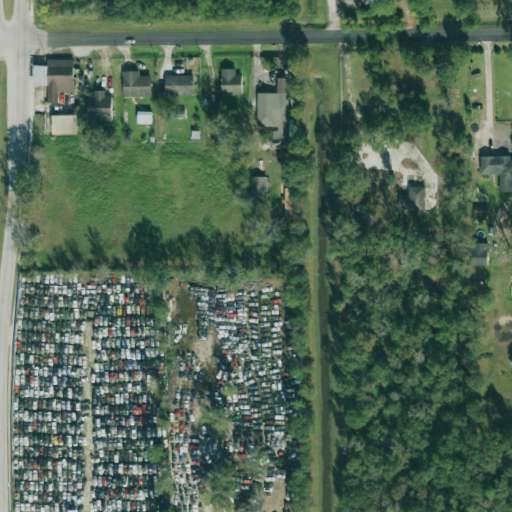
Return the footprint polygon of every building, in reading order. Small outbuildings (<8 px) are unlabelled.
[(33,65),(33,86),(47,86),(47,102),(58,103),(59,91),(73,91),(74,60),(47,59),(47,65),(33,65)] [(241,75),(235,75),(235,68),(221,69),(222,95),(242,95),(241,75)] [(150,96),(150,76),(139,76),(139,71),(123,71),(123,97),(150,96)] [(165,76),(165,96),(193,95),(193,75),(165,76)] [(257,93),(257,128),(270,128),(270,147),(288,148),(288,78),(277,78),(277,93),(257,93)] [(112,97),(105,97),(105,91),(94,90),(94,95),(88,95),(88,119),(99,119),(99,118),(112,118),(112,97)] [(151,124),(152,113),(138,113),(137,123),(151,124)] [(52,116),(52,135),(77,134),(77,115),(52,116)] [(499,192),(511,191),(511,157),(481,157),(480,175),(499,175),(499,192)] [(251,196),(267,196),(266,177),(251,177),(251,196)] [(398,196),(397,210),(424,210),(425,187),(408,186),(408,196),(398,196)] [(284,218),(297,219),(298,188),(285,188),(284,218)] [(486,219),(487,207),(474,207),(474,219),(486,219)] [(487,265),(488,244),(469,243),(468,264),(487,265)]
